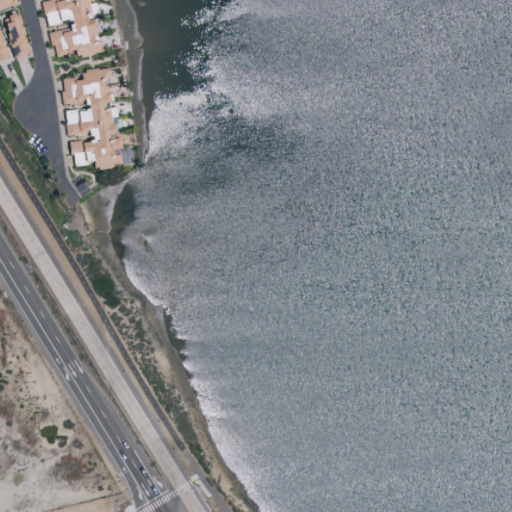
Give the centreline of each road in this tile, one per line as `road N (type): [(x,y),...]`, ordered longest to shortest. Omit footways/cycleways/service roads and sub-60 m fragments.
road 1 (primary): [(195,511),(0,189)]
road 2 (primary): [(0,244),(127,451)]
road 3 (residential): [(30,0),(61,178),(77,200)]
